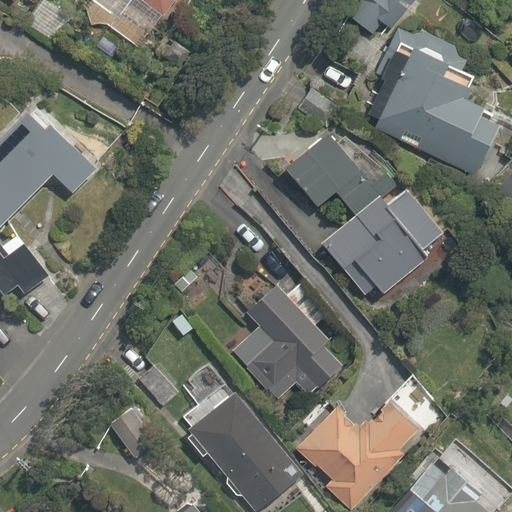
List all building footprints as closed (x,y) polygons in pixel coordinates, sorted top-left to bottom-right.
[(140,0),(165,20),(180,0),(140,0)] [(410,0),(344,0),(337,9),(372,41),(410,0)] [(445,76),(452,63),(416,44),(374,126),(479,180),(509,122),(469,102),(475,92),(445,76)] [(54,174),(78,196),(105,167),(34,103),(0,139),(0,233),(54,174)] [(333,134),(286,171),(315,208),(362,171),(333,134)] [(402,180),(320,242),(361,296),(376,285),(384,296),(432,260),(424,249),(443,234),(402,180)] [(9,260),(0,248),(0,296),(2,299),(17,287),(26,298),(53,278),(45,266),(28,245),(19,253),(9,260)] [(256,325),(225,352),(266,398),(325,346),(331,340),(282,285),(247,316),(256,325)] [(298,386),(308,398),(343,367),(325,346),(266,398),(274,407),(298,386)] [(198,407),(174,426),(202,462),(210,455),(254,511),(257,511),(304,475),(212,356),(179,382),(198,407)] [(332,477),(323,488),(350,511),(351,511),(421,430),(385,400),(364,425),(332,399),(294,445),(332,477)] [(493,511),(433,457),(382,511),(493,511)]
